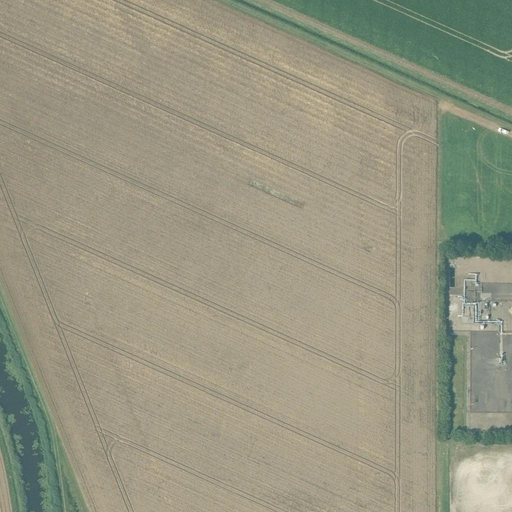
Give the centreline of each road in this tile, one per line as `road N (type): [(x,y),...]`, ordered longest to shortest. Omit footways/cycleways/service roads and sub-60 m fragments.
road 1 (track): [(252,0),(511,116)]
road 2 (track): [(62,511),(50,427),(0,300)]
